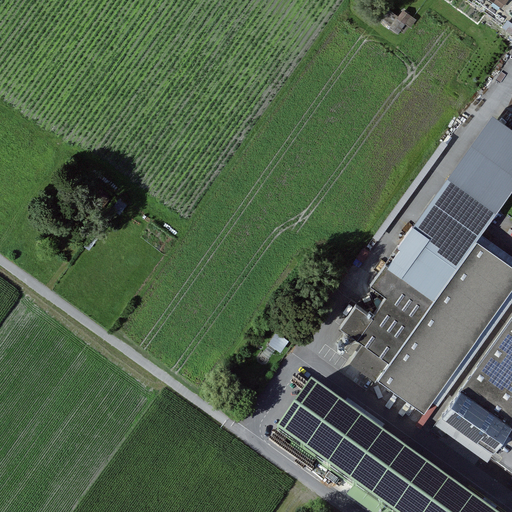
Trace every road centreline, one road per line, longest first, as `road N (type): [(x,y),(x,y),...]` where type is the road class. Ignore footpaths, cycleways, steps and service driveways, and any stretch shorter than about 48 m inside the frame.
road 1 (track): [(236,430),(0,259)]
road 2 (track): [(351,511),(236,430)]
